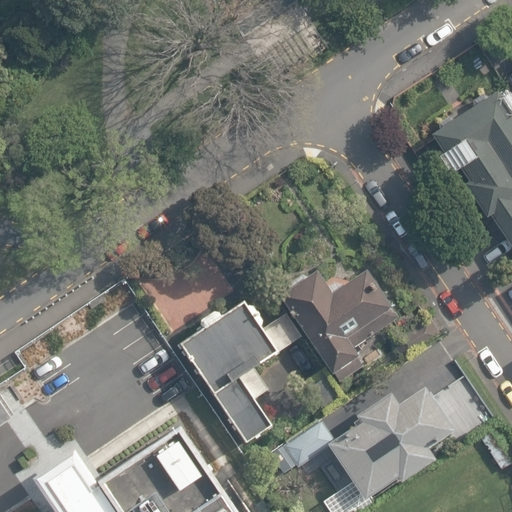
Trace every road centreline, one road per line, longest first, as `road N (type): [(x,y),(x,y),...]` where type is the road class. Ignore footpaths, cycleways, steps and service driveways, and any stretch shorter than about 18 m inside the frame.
road 1 (residential): [(511,371),(319,97)]
road 2 (residential): [(118,238),(319,97)]
road 3 (residential): [(319,97),(460,0)]
road 4 (residential): [(118,238),(0,314)]
